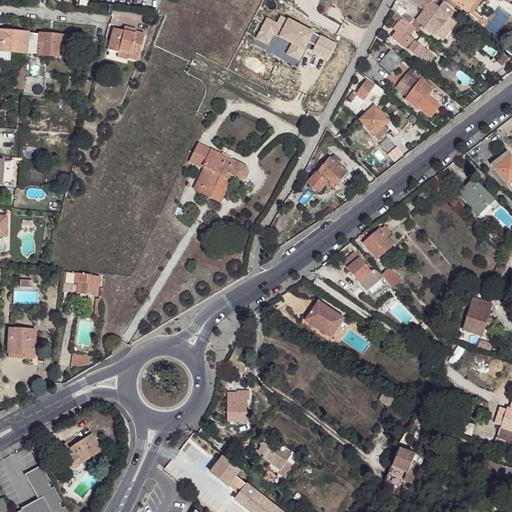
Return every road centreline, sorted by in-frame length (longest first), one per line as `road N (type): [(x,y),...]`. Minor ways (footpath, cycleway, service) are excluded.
road 1 (secondary): [(511,92),(256,284)]
road 2 (residential): [(389,0),(258,242),(256,284)]
road 3 (secondary): [(132,361),(0,425)]
road 4 (secondary): [(0,442),(87,396),(128,399)]
